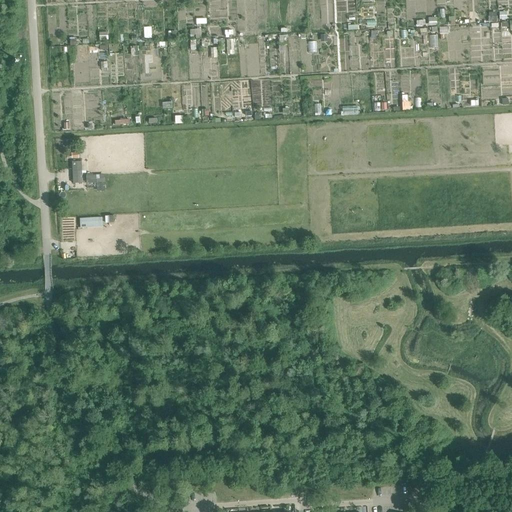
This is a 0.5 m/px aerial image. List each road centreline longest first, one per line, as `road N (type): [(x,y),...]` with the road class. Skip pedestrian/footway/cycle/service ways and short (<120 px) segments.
road 1 (residential): [(173,511),(418,503),(424,511)]
road 2 (residential): [(47,254),(30,0)]
